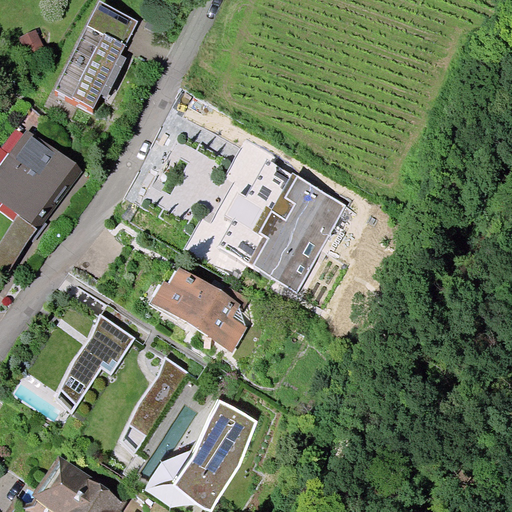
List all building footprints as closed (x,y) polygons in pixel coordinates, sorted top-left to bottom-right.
[(91,116),(122,54),(136,27),(119,18),(106,43),(85,33),(53,97),(91,116)] [(0,173),(0,196),(39,226),(76,176),(26,138),(0,173)] [(297,300),(346,211),(265,161),(215,253),(297,300)] [(245,302),(227,292),(219,305),(179,277),(170,293),(164,289),(149,311),(232,357),(247,332),(234,326),(245,302)] [(135,338),(101,311),(93,333),(76,354),(56,395),(71,412),(101,365),(111,372),(135,338)] [(197,378),(166,356),(159,373),(140,399),(120,437),(145,460),(197,378)] [(257,415),(220,388),(210,404),(193,441),(174,468),(212,501),(241,456),(257,415)] [(59,454),(32,493),(59,511),(120,511),(128,502),(94,479),(95,478),(59,454)]
